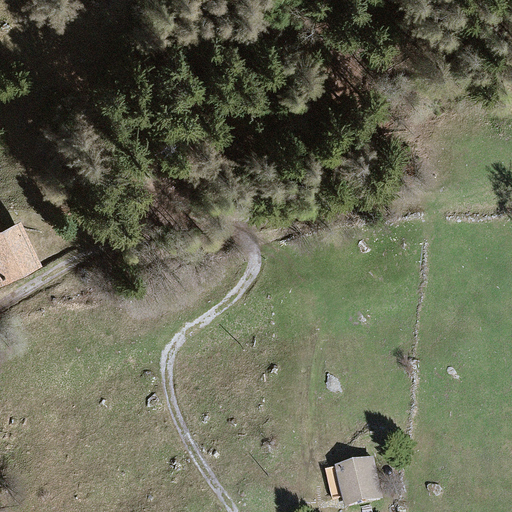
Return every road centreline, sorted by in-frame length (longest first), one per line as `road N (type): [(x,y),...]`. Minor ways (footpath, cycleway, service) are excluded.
road 1 (track): [(0,307),(133,228),(201,208),(234,217),(251,232),(255,268),(175,344),(167,379),(194,453),(233,511)]
road 2 (track): [(201,208),(203,181),(241,140),(303,95),(287,61),(182,7),(186,0)]
